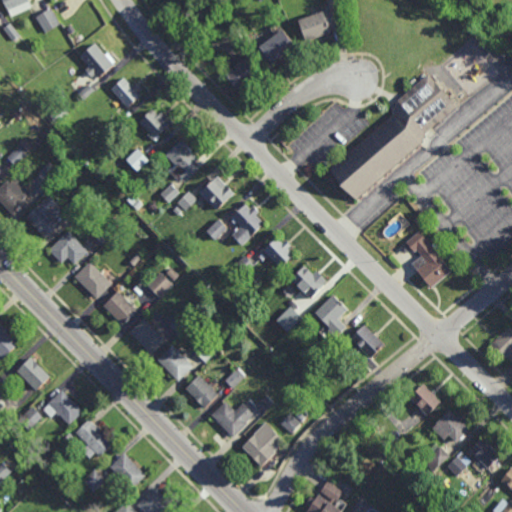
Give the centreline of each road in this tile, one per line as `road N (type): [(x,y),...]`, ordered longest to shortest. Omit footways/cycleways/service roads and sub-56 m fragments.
road 1 (residential): [(511,408),(121,0)]
road 2 (tertiary): [(243,511),(0,262)]
road 3 (residential): [(511,275),(317,439),(273,511)]
road 4 (residential): [(249,142),(318,88),(362,82)]
